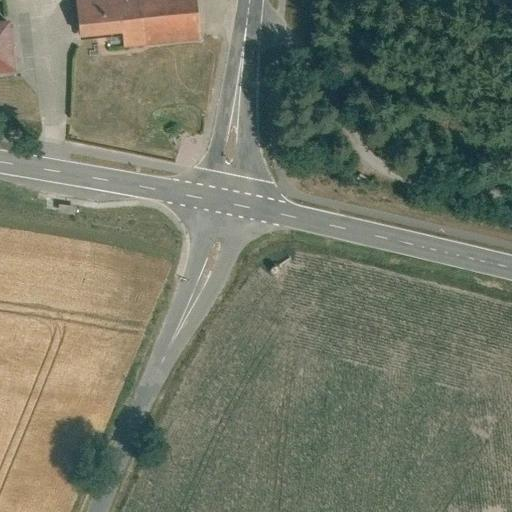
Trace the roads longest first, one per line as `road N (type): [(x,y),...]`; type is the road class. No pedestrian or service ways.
road 1 (tertiary): [(225,203),(97,511)]
road 2 (tertiary): [(511,270),(225,203)]
road 3 (tertiary): [(225,203),(0,166)]
road 4 (tertiary): [(249,0),(225,203)]
